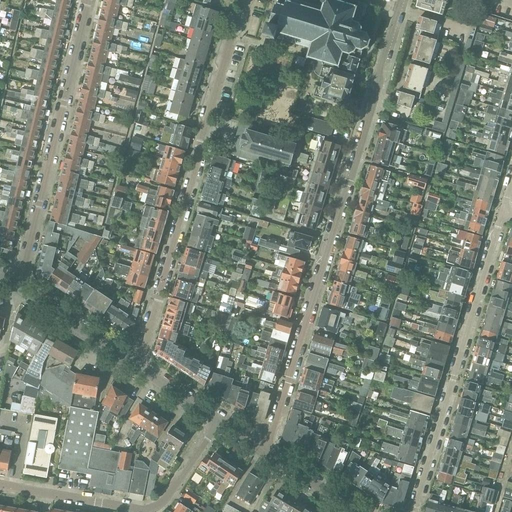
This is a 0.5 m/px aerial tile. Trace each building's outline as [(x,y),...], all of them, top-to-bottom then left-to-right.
[(55,0),(57,0),(56,6),(70,9),(72,0),(55,0)] [(104,0),(102,9),(117,13),(119,6),(120,6),(126,7),(132,8),(133,5),(127,4),(124,3),(113,0),(104,0)] [(275,42),(276,38),(308,48),(306,53),(309,54),(307,60),(322,64),(322,66),(323,66),(324,65),(343,70),(355,74),(359,60),(361,53),(362,53),(362,50),(368,48),(369,49),(370,48),(369,47),(370,41),(372,41),(372,40),(370,40),(367,35),(368,33),(366,34),(362,33),(362,29),(363,29),(363,28),(361,28),(359,25),(360,23),(365,4),(348,0),(342,0),(342,2),(341,2),(341,4),(326,0),(325,0),(325,1),(323,1),(321,3),(320,8),(294,0),(293,0),(277,0),(277,1),(279,5),(278,6),(275,5),(269,27),(267,27),(264,38),(275,42)] [(511,0),(418,0),(416,8),(440,15),(444,0),(511,0)] [(196,5),(192,18),(215,24),(218,13),(202,9),(203,7),(196,5)] [(41,9),(40,13),(67,20),(70,9),(56,6),(54,12),(47,10),(41,9)] [(102,9),(99,21),(127,28),(128,24),(116,21),(117,13),(102,9)] [(18,22),(21,12),(14,10),(12,20),(18,22)] [(38,13),(37,17),(39,17),(45,19),(52,20),(51,26),(65,30),(67,20),(40,13),(38,13)] [(483,15),(480,24),(481,24),(488,27),(491,17),(483,15)] [(192,18),(189,28),(194,29),(212,35),(215,24),(192,18)] [(415,98),(419,100),(439,36),(434,34),(437,23),(420,18),(416,30),(421,31),(412,60),(411,60),(409,61),(409,63),(410,64),(411,65),(402,93),(397,92),(393,104),(411,110),(415,98)] [(171,22),(167,21),(161,19),(159,26),(169,28),(171,22)] [(18,22),(12,20),(9,30),(16,32),(18,22)] [(99,21),(96,33),(112,37),(114,29),(114,28),(126,32),(127,28),(99,21)] [(493,28),(488,27),(481,24),(479,30),(481,31),(482,33),(483,31),(484,32),(486,34),(487,33),(488,33),(490,35),(491,34),(493,28)] [(36,29),(35,33),(62,40),(65,30),(51,26),(49,32),(42,30),(36,29)] [(194,29),(191,40),(209,45),(212,35),(194,29)] [(35,33),(34,37),(40,39),(39,44),(46,46),(60,50),(62,40),(35,33)] [(96,33),(94,44),(122,51),(123,47),(117,45),(111,44),(110,44),(112,37),(96,33)] [(468,39),(448,106),(442,123),(434,121),(432,130),(445,133),(472,40),(468,39)] [(191,40),(188,50),(208,56),(210,49),(208,49),(209,45),(191,40)] [(482,51),(484,43),(475,40),(472,49),(482,51)] [(94,44),(91,56),(106,60),(108,52),(115,53),(121,55),(122,51),(94,44)] [(32,49),(31,53),(58,60),(60,50),(46,46),(44,52),(38,50),(38,51),(32,49)] [(479,59),(482,51),(472,49),(470,56),(477,58),(479,59)] [(188,50),(185,60),(203,66),(204,62),(206,62),(208,56),(188,50)] [(31,53),(30,58),(36,59),(42,61),(41,66),(55,70),(58,60),(31,53)] [(91,56),(88,67),(127,77),(128,73),(117,70),(111,69),(111,68),(105,67),(104,66),(106,60),(91,56)] [(295,65),(303,67),(305,59),(297,57),(295,65)] [(511,60),(499,57),(498,61),(504,63),(511,64),(511,65),(511,69),(511,60)] [(180,59),(177,69),(202,77),(204,70),(202,69),(203,66),(185,60),(180,59)] [(27,69),(26,73),(53,80),(55,70),(41,66),(40,72),(33,70),(33,71),(27,69)] [(466,72),(465,72),(473,75),(473,74),(488,79),(489,75),(474,70),(475,68),(467,66),(465,72),(466,72)] [(500,69),(499,74),(500,74),(511,77),(511,69),(501,66),(500,69)] [(88,67),(85,79),(100,83),(107,85),(107,84),(108,81),(109,76),(115,78),(115,79),(119,80),(119,81),(140,86),(141,81),(141,80),(127,77),(88,67)] [(317,86),(314,96),(322,99),(346,106),(349,97),(352,87),(351,87),(355,74),(343,70),(342,74),(322,68),(320,77),(324,79),(321,88),(317,86)] [(177,69),(174,80),(179,81),(197,86),(198,83),(200,83),(202,77),(177,69)] [(470,83),(473,75),(465,72),(463,81),(470,83)] [(26,73),(25,78),(31,79),(37,81),(36,87),(50,90),(53,80),(26,73)] [(511,77),(500,74),(499,78),(501,79),(500,82),(511,86),(511,77)] [(144,82),(150,83),(154,85),(156,78),(146,75),(144,82)] [(85,79),(82,90),(110,97),(111,93),(106,92),(106,91),(99,90),(100,83),(85,79)] [(179,81),(176,92),(194,97),(197,86),(179,81)] [(468,91),(470,83),(463,81),(461,89),(468,91)] [(494,81),(492,85),(505,89),(504,93),(503,93),(511,95),(511,86),(500,82),(494,81)] [(22,89),(21,93),(48,100),(50,90),(36,87),(35,92),(28,90),(28,91),(22,89)] [(465,98),(468,91),(461,89),(458,96),(465,98)] [(82,90),(79,102),(95,106),(96,98),(104,99),(110,101),(110,97),(82,90)] [(125,97),(136,99),(137,92),(127,90),(125,97)] [(490,93),(489,97),(493,99),(511,104),(511,95),(503,93),(504,93),(497,91),(496,95),(490,93)] [(176,92),(173,102),(191,107),(194,97),(176,92)] [(21,93),(20,98),(26,99),(32,101),(31,107),(45,110),(48,100),(21,93)] [(470,100),(465,98),(458,96),(456,104),(463,106),(464,104),(468,106),(470,100)] [(511,104),(493,99),(491,103),(494,104),(493,107),(511,112),(511,104)] [(437,103),(430,101),(427,100),(425,105),(435,108),(437,103)] [(79,102),(77,113),(105,120),(106,116),(100,115),(100,114),(94,113),(93,113),(95,106),(79,102)] [(139,102),(137,110),(146,112),(148,105),(139,102)] [(165,112),(163,117),(177,121),(178,115),(188,118),(191,107),(173,102),(169,113),(165,112)] [(456,104),(453,113),(464,116),(467,108),(463,106),(456,104)] [(485,109),(484,113),(486,114),(511,121),(511,112),(493,107),(488,106),(487,109),(485,109)] [(17,110),(16,114),(43,120),(45,110),(31,107),(29,113),(23,111),(17,110)] [(137,110),(136,116),(134,123),(140,125),(143,112),(137,110)] [(77,113),(74,125),(89,129),(91,121),(104,124),(105,120),(77,113)] [(462,124),(464,116),(453,113),(451,121),(459,123),(462,124)] [(16,114),(15,118),(21,119),(28,121),(26,128),(40,131),(43,120),(16,114)] [(511,121),(486,114),(484,122),(494,125),(511,130),(511,121)] [(303,122),(314,125),(316,119),(304,116),(303,122)] [(322,121),(316,119),(314,125),(312,132),(318,133),(322,121)] [(328,123),(322,121),(318,133),(324,135),(328,123)] [(456,131),(459,123),(451,121),(448,129),(453,130),(456,131)] [(258,127),(240,122),(230,155),(273,167),(274,164),(289,168),(290,165),(290,166),(296,146),(256,134),(258,127)] [(140,125),(134,123),(131,135),(140,137),(141,133),(146,134),(148,127),(142,125),(140,125)] [(314,126),(304,123),(302,128),(312,131),(314,126)] [(334,124),(328,123),(324,135),(330,137),(334,124)] [(165,127),(164,132),(190,140),(193,130),(171,124),(170,128),(165,127)] [(379,132),(378,135),(378,137),(380,137),(380,138),(403,145),(407,131),(405,131),(397,129),(397,127),(389,125),(389,126),(384,124),(382,131),(380,131),(379,132)] [(74,125),(71,136),(100,143),(100,139),(94,138),(88,136),(89,129),(74,125)] [(422,130),(407,125),(406,131),(421,135),(422,130)] [(485,126),(483,130),(511,139),(511,134),(511,130),(494,125),(493,129),(485,126)] [(12,130),(11,134),(38,140),(40,131),(26,128),(25,133),(18,131),(12,130)] [(452,133),(453,130),(448,129),(446,137),(455,140),(457,135),(452,133)] [(477,133),(475,137),(477,138),(508,147),(511,139),(483,130),(482,134),(477,133)] [(164,132),(161,142),(187,149),(190,140),(164,132)] [(11,134),(10,138),(16,139),(15,145),(22,147),(36,150),(38,140),(11,134)] [(318,142),(315,151),(316,152),(336,157),(337,158),(338,154),(339,154),(340,149),(339,149),(340,147),(323,142),(325,137),(318,135),(316,141),(318,142)] [(71,136),(68,148),(84,151),(85,144),(92,146),(104,148),(105,144),(100,143),(71,136)] [(377,144),(376,147),(377,149),(376,150),(397,156),(399,149),(404,150),(405,146),(403,145),(380,138),(378,143),(377,144)] [(477,138),(475,142),(480,143),(488,145),(487,150),(506,156),(508,147),(477,138)] [(442,148),(451,150),(453,142),(447,139),(444,141),(442,148)] [(160,145),(158,150),(165,152),(163,159),(181,165),(182,163),(183,162),(184,159),(183,158),(185,153),(160,145)] [(7,150),(6,154),(33,161),(36,150),(22,147),(20,153),(13,151),(7,150)] [(68,148),(65,160),(85,165),(94,167),(94,163),(88,161),(82,159),(84,151),(68,148)] [(449,158),(451,150),(442,148),(440,156),(449,158)] [(130,150),(129,156),(138,159),(140,153),(130,150)] [(373,155),(373,158),(373,160),(373,161),(388,166),(398,169),(399,165),(395,164),(397,156),(376,150),(375,154),(373,155)] [(316,152),(313,162),(334,168),(334,167),(335,167),(336,162),(337,158),(336,157),(316,152)] [(473,153),(472,157),(475,158),(503,166),(505,158),(487,153),(486,157),(473,153)] [(6,154),(5,158),(11,159),(11,160),(18,161),(17,167),(31,170),(33,161),(6,154)] [(213,160),(211,167),(232,173),(236,162),(226,159),(215,156),(213,160)] [(475,158),(473,165),(482,168),(500,174),(503,166),(475,158)] [(163,159),(160,171),(178,176),(181,165),(163,159)] [(65,160),(63,172),(78,175),(78,174),(80,168),(86,169),(93,170),(94,167),(85,165),(65,160)] [(313,162),(310,172),(330,178),(332,174),(333,175),(334,170),(333,170),(334,168),(313,162)] [(445,174),(447,166),(438,163),(436,171),(445,174)] [(368,172),(366,178),(388,184),(393,186),(395,181),(389,179),(390,173),(385,171),(370,166),(369,167),(368,168),(367,171),(368,172)] [(2,170),(1,174),(29,180),(31,170),(17,167),(15,173),(8,171),(2,170)] [(209,175),(208,178),(230,185),(232,179),(231,179),(232,173),(211,167),(209,174),(209,175)] [(462,170),(462,171),(498,181),(500,174),(482,168),(481,172),(463,167),(462,170)] [(460,170),(459,174),(473,178),(479,180),(478,184),(496,189),(498,181),(462,171),(462,170),(460,170)] [(160,171),(156,182),(174,188),(176,182),(177,182),(178,179),(177,177),(178,176),(160,171)] [(63,172),(61,180),(85,186),(88,186),(93,188),(95,183),(89,182),(79,179),(80,175),(78,175),(63,172)] [(310,172),(307,183),(327,189),(328,187),(329,187),(330,182),(329,182),(330,178),(310,172)] [(263,173),(261,182),(270,185),(273,176),(263,173)] [(1,174),(0,178),(6,180),(13,181),(12,187),(26,191),(29,180),(1,174)] [(428,179),(410,174),(407,184),(425,190),(428,179)] [(296,179),(292,178),(291,178),(281,175),(280,179),(283,181),(282,186),(293,190),(296,179)] [(206,182),(204,189),(221,194),(223,187),(229,189),(230,185),(208,178),(207,182),(206,182)] [(363,183),(362,186),(363,188),(363,189),(384,195),(388,184),(366,178),(365,183),(363,183)] [(61,180),(59,188),(75,192),(76,188),(86,190),(87,190),(93,191),(93,188),(88,186),(85,186),(61,180)] [(456,185),(456,186),(457,186),(494,197),(496,189),(478,184),(477,187),(471,185),(457,181),(456,185)] [(270,187),(270,185),(261,182),(260,183),(257,193),(267,196),(270,187)] [(304,193),(323,199),(324,199),(325,195),(326,195),(328,190),(327,190),(327,189),(307,183),(304,193)] [(124,198),(127,188),(117,185),(114,195),(124,198)] [(137,185),(136,191),(148,194),(171,201),(174,192),(159,187),(158,191),(137,185)] [(290,200),(293,190),(282,186),(279,196),(290,200)] [(457,186),(456,190),(468,194),(469,193),(474,194),(473,199),(491,205),(494,197),(457,186)] [(0,190),(0,195),(24,201),(26,191),(12,187),(11,193),(3,191),(0,190)] [(59,188),(57,197),(78,202),(81,203),(84,204),(89,205),(90,200),(84,199),(82,198),(83,194),(75,192),(59,188)] [(202,197),(201,201),(223,207),(226,196),(221,194),(204,189),(202,197)] [(361,195),(360,200),(388,208),(389,203),(382,201),(384,195),(363,189),(363,190),(361,191),(360,193),(361,195)] [(303,192),(300,203),(301,203),(321,209),(322,208),(323,208),(324,203),(323,203),(324,199),(323,199),(304,193),(303,192)] [(263,206),(266,197),(255,193),(252,203),(263,206)] [(429,193),(426,201),(430,202),(432,203),(435,195),(429,193)] [(148,194),(145,204),(169,211),(171,201),(148,194)] [(0,195),(0,199),(1,200),(8,202),(7,207),(21,211),(24,201),(0,195)] [(416,195),(414,203),(420,205),(422,197),(416,195)] [(287,210),(290,200),(279,196),(275,207),(287,210)] [(57,197),(54,206),(70,209),(71,210),(72,205),(82,207),(88,209),(89,205),(84,204),(81,203),(78,202),(57,197)] [(111,207),(117,209),(129,212),(131,204),(122,201),(122,200),(114,197),(111,207)] [(457,198),(456,202),(463,204),(489,212),(491,205),(473,199),(472,202),(457,198)] [(357,206),(356,208),(357,210),(356,211),(372,216),(374,209),(386,213),(388,208),(360,200),(358,205),(357,206)] [(430,202),(427,210),(428,210),(434,212),(436,204),(432,203),(430,202)] [(200,203),(197,213),(219,220),(233,224),(235,217),(230,216),(230,217),(221,215),(223,209),(200,203)] [(263,206),(252,203),(251,205),(253,205),(249,217),(259,220),(263,206)] [(298,213),(298,214),(317,219),(318,220),(319,216),(320,216),(322,211),(321,211),(321,209),(301,203),(298,213)] [(414,204),(410,215),(419,217),(422,206),(414,204)] [(463,204),(462,207),(464,208),(463,213),(487,220),(489,212),(463,204)] [(54,206),(52,215),(85,223),(86,218),(80,216),(70,214),(71,210),(70,209),(54,206)] [(0,216),(19,221),(21,211),(7,207),(6,213),(0,211),(0,216)] [(114,219),(117,209),(111,207),(108,217),(114,219)] [(146,207),(143,217),(165,224),(168,213),(146,207)] [(287,210),(275,207),(274,213),(276,219),(284,221),(287,210)] [(354,217),(353,222),(369,227),(372,216),(356,211),(356,212),(354,213),(354,216),(354,217)] [(455,218),(455,219),(456,219),(484,228),(487,220),(463,213),(461,212),(460,215),(456,214),(455,218)] [(297,213),(294,224),(298,225),(315,230),(315,228),(316,229),(318,224),(317,223),(318,220),(317,219),(298,214),(298,213),(297,213)] [(416,227),(419,217),(410,215),(410,214),(408,214),(405,223),(416,227)] [(52,215),(50,223),(67,227),(68,222),(78,225),(78,224),(84,226),(85,223),(52,215)] [(195,219),(194,224),(195,224),(195,226),(212,231),(213,225),(217,227),(219,221),(198,215),(196,220),(195,219)] [(0,221),(3,222),(2,228),(17,231),(19,221),(0,216),(0,221)] [(143,217),(140,227),(141,227),(162,234),(165,224),(143,217)] [(456,219),(454,223),(465,227),(464,230),(482,235),(484,228),(456,219)] [(350,228),(349,231),(350,232),(349,234),(365,238),(367,232),(373,233),(379,235),(380,230),(374,228),(369,227),(353,222),(351,227),(350,228)] [(50,223),(50,224),(38,272),(39,276),(58,288),(68,273),(70,269),(76,261),(84,266),(89,258),(94,250),(101,238),(67,227),(50,223)] [(193,232),(191,236),(213,243),(214,238),(210,237),(212,231),(195,226),(194,228),(193,227),(192,232),(193,232)] [(0,237),(14,241),(17,231),(2,228),(0,227),(0,237)] [(141,227),(138,237),(159,244),(162,234),(141,227)] [(247,243),(251,244),(255,231),(246,228),(243,239),(247,241),(247,243)] [(458,235),(457,240),(479,246),(482,237),(466,233),(467,233),(460,231),(458,236),(458,235)] [(280,245),(278,252),(298,258),(300,251),(294,249),(295,247),(308,251),(309,246),(310,247),(312,238),(295,233),(295,234),(289,232),(287,240),(290,241),(288,247),(280,245)] [(189,241),(188,245),(189,245),(188,247),(209,253),(213,243),(191,236),(190,241),(189,241)] [(0,237),(0,248),(12,251),(14,241),(0,237)] [(138,237),(135,248),(156,254),(159,244),(138,237)] [(346,243),(345,248),(360,253),(364,242),(348,237),(348,238),(347,239),(346,242),(346,243)] [(410,239),(404,237),(401,249),(407,250),(410,239)] [(260,239),(258,246),(278,252),(280,245),(281,242),(268,238),(267,241),(260,239)] [(417,238),(415,244),(423,247),(425,241),(417,238)] [(451,238),(450,242),(462,246),(461,250),(477,254),(479,246),(457,240),(451,238)] [(421,253),(423,247),(415,244),(413,251),(421,253)] [(122,246),(120,251),(134,256),(133,261),(151,267),(151,265),(153,265),(153,262),(153,261),(154,256),(122,246)] [(342,254),(341,257),(342,258),(342,259),(357,264),(359,265),(360,260),(371,263),(373,257),(360,253),(345,248),(343,253),(342,254)] [(187,249),(184,257),(211,265),(219,267),(220,263),(204,258),(205,254),(187,249)] [(94,250),(89,258),(97,258),(95,251),(94,250)] [(396,250),(392,262),(405,266),(406,263),(403,262),(406,254),(396,250)] [(450,250),(449,255),(475,262),(477,254),(461,250),(460,253),(450,250)] [(248,254),(243,253),(243,255),(234,252),(232,260),(245,264),(248,254)] [(411,254),(408,262),(416,265),(419,257),(411,254)] [(511,256),(504,254),(502,263),(511,265),(511,256)] [(278,255),(277,260),(287,262),(285,269),(288,270),(301,274),(302,274),(305,263),(278,255)] [(449,255),(447,263),(457,266),(473,270),(475,262),(449,255)] [(184,257),(182,265),(208,273),(211,265),(184,257)] [(340,266),(338,270),(366,279),(367,274),(355,270),(357,264),(342,259),(341,261),(340,261),(339,264),(340,266)] [(68,273),(58,288),(66,294),(81,272),(85,267),(84,266),(76,261),(70,269),(68,273)] [(115,263),(114,268),(148,278),(149,273),(151,272),(151,270),(151,268),(151,267),(133,261),(131,268),(115,263)] [(400,274),(402,275),(404,270),(404,269),(405,266),(392,262),(389,261),(386,271),(400,275),(400,274)] [(253,264),(247,262),(245,268),(251,271),(253,264)] [(511,265),(502,263),(500,271),(511,274),(511,265)] [(236,273),(238,273),(242,275),(244,266),(238,264),(236,273)] [(408,264),(406,270),(414,272),(416,266),(408,264)] [(182,265),(180,273),(206,280),(208,273),(182,265)] [(273,272),(272,277),(281,280),(288,282),(298,285),(299,285),(302,274),(301,274),(288,270),(285,269),(277,267),(276,273),(273,272)] [(441,267),(440,272),(469,281),(471,273),(453,267),(452,271),(451,271),(441,267)] [(114,268),(112,273),(129,278),(127,284),(144,289),(145,287),(146,287),(147,284),(146,283),(148,278),(114,268)] [(88,281),(75,300),(84,306),(91,295),(103,277),(105,274),(103,269),(99,276),(93,285),(88,281)] [(335,276),(334,279),(335,281),(335,282),(351,286),(353,280),(364,284),(366,279),(338,270),(337,276),(335,276)] [(401,278),(405,280),(406,279),(407,279),(410,272),(404,270),(402,275),(400,279),(401,279),(401,278)] [(511,274),(500,271),(497,279),(511,283),(511,274)] [(81,272),(66,294),(75,300),(88,281),(90,278),(81,272)] [(242,275),(238,273),(238,274),(232,272),(230,280),(232,280),(240,282),(241,281),(242,275)] [(439,277),(438,280),(466,289),(469,281),(440,272),(439,277)] [(180,273),(177,280),(203,288),(206,280),(180,273)] [(399,285),(399,286),(401,279),(400,279),(387,275),(384,284),(387,285),(398,288),(399,285)] [(108,278),(103,277),(91,295),(84,306),(102,317),(111,304),(112,302),(100,295),(105,288),(102,287),(108,278)] [(432,278),(430,282),(442,285),(440,290),(447,292),(464,297),(466,289),(438,280),(432,278)] [(177,280),(175,288),(199,295),(201,296),(203,288),(177,280)] [(237,290),(240,282),(232,280),(229,288),(237,290)] [(255,285),(255,286),(261,287),(268,289),(268,288),(295,296),(298,285),(288,282),(281,280),(280,286),(270,284),(257,280),(255,285)] [(207,287),(214,289),(216,283),(208,281),(207,287)] [(261,287),(255,286),(247,283),(247,282),(241,281),(240,282),(237,290),(237,292),(243,294),(245,287),(259,292),(261,287)] [(496,282),(494,289),(511,294),(511,289),(511,286),(511,285),(496,281),(496,282)] [(333,288),(332,293),(357,301),(359,301),(361,296),(355,295),(357,289),(351,287),(351,286),(335,282),(335,283),(333,284),(332,287),(333,288)] [(403,287),(401,287),(399,293),(408,296),(410,289),(403,287)] [(175,288),(172,297),(197,304),(199,295),(175,288)] [(511,294),(494,289),(491,298),(508,303),(508,300),(509,299),(511,300),(511,294)] [(428,295),(430,296),(430,295),(462,304),(464,297),(447,292),(440,290),(439,294),(438,293),(429,291),(428,295)] [(137,291),(133,303),(140,305),(144,293),(137,291)] [(244,294),(243,294),(237,292),(236,299),(235,298),(233,305),(244,308),(246,301),(242,300),(244,294)] [(270,302),(291,309),(294,299),(273,293),(270,302)] [(329,299),(328,302),(329,303),(328,305),(344,309),(352,312),(354,305),(358,306),(359,301),(357,301),(332,293),(330,298),(329,299)] [(399,294),(397,299),(406,302),(408,296),(399,294)] [(392,298),(383,295),(380,304),(390,307),(392,298)] [(430,296),(429,300),(444,304),(443,308),(459,312),(462,304),(430,295),(430,296)] [(235,298),(229,296),(226,304),(232,306),(233,305),(235,298)] [(491,298),(489,306),(511,312),(511,304),(508,303),(491,298)] [(111,304),(102,317),(111,323),(126,301),(122,299),(121,300),(116,307),(111,304)] [(172,299),(169,309),(185,314),(190,316),(194,305),(172,299)] [(259,299),(256,306),(265,309),(265,308),(275,310),(274,314),(288,319),(291,309),(270,302),(259,299)] [(126,301),(111,323),(120,329),(128,316),(124,313),(130,304),(129,304),(126,301)] [(401,311),(403,305),(397,303),(395,309),(401,311)] [(232,306),(226,304),(223,313),(229,315),(232,306)] [(428,308),(427,312),(457,321),(459,312),(443,308),(433,305),(432,309),(428,308)] [(511,312),(489,306),(487,314),(503,319),(504,317),(504,316),(511,318),(511,312)] [(128,316),(120,329),(130,336),(132,335),(139,310),(134,308),(131,318),(128,316)] [(323,308),(320,318),(336,322),(343,325),(346,314),(333,310),(333,311),(323,308)] [(389,310),(383,308),(379,320),(386,322),(389,310)] [(169,309),(166,319),(186,325),(187,323),(183,321),(185,314),(169,309)] [(208,321),(210,317),(212,311),(208,309),(204,320),(208,321)] [(394,309),(392,317),(398,319),(401,311),(394,309)] [(423,310),(421,315),(436,318),(439,320),(438,323),(455,328),(457,321),(427,312),(423,310)] [(218,319),(219,320),(221,315),(220,314),(221,314),(212,311),(210,317),(218,319)] [(372,320),(350,313),(349,317),(357,320),(357,321),(370,326),(372,320)] [(10,341),(19,346),(33,323),(17,314),(10,341)] [(487,314),(484,323),(511,331),(511,324),(502,322),(503,319),(487,314)] [(229,318),(221,315),(219,320),(216,330),(224,333),(229,318)] [(232,317),(229,326),(235,327),(238,319),(232,317)] [(320,318),(318,327),(327,330),(327,331),(336,334),(338,329),(334,328),(336,322),(320,318)] [(166,319),(163,329),(179,334),(187,337),(190,327),(186,326),(186,325),(166,319)] [(392,319),(390,326),(398,328),(400,321),(392,319)] [(265,321),(264,327),(273,330),(288,334),(290,335),(293,324),(278,320),(277,325),(265,321)] [(416,320),(415,324),(453,335),(455,328),(438,323),(437,327),(431,325),(431,324),(424,322),(425,322),(416,320)] [(33,323),(19,346),(28,351),(42,328),(33,323)] [(511,331),(484,323),(482,331),(498,336),(499,333),(499,332),(507,335),(511,336),(511,331)] [(411,327),(411,328),(418,330),(418,328),(421,329),(421,331),(427,333),(428,333),(429,333),(435,335),(434,339),(450,344),(453,335),(415,324),(412,324),(411,327)] [(227,333),(226,334),(232,336),(232,335),(235,327),(229,326),(227,333)] [(50,332),(42,328),(28,351),(35,355),(33,359),(22,381),(27,384),(20,404),(13,403),(11,412),(33,415),(34,416),(37,401),(41,379),(44,364),(45,357),(46,354),(56,339),(48,335),(50,332)] [(393,338),(396,330),(389,328),(387,336),(393,338)] [(163,329),(160,340),(168,342),(181,346),(182,343),(181,341),(177,340),(179,334),(163,329)] [(263,331),(261,335),(262,335),(262,336),(266,337),(287,344),(290,335),(288,334),(273,330),(272,334),(263,331)] [(482,331),(479,339),(507,347),(508,342),(497,338),(498,336),(482,331)] [(314,338),(313,342),(349,353),(350,348),(333,342),(334,342),(335,338),(316,332),(316,334),(314,335),(314,337),(314,338)] [(229,342),(232,336),(226,334),(224,341),(225,341),(224,342),(233,345),(234,344),(229,342)] [(262,336),(261,340),(270,343),(269,343),(268,347),(285,352),(287,344),(266,337),(262,336)] [(392,347),(393,344),(391,343),(392,339),(386,337),(384,345),(392,347)] [(58,340),(56,339),(46,354),(67,366),(63,372),(67,375),(75,362),(73,362),(79,352),(58,340)] [(479,339),(477,347),(493,352),(504,355),(507,347),(479,339)] [(156,351),(155,352),(156,355),(157,354),(164,359),(166,355),(164,354),(168,342),(160,340),(156,351)] [(180,346),(181,346),(168,342),(164,354),(166,355),(164,359),(173,365),(177,356),(184,358),(188,349),(180,346)] [(311,350),(310,351),(329,357),(330,352),(347,358),(349,353),(313,342),(312,345),(311,346),(310,349),(311,350)] [(421,343),(420,347),(447,355),(450,347),(432,342),(431,346),(421,343)] [(257,351),(257,352),(282,360),(285,352),(268,347),(267,350),(263,349),(263,348),(258,347),(257,351)] [(417,347),(416,351),(418,352),(421,353),(420,357),(427,359),(445,364),(447,355),(420,347),(417,347)] [(477,347),(474,355),(502,363),(504,358),(492,354),(493,352),(477,347)] [(377,360),(379,353),(380,350),(374,348),(370,360),(376,362),(377,360)] [(177,356),(173,365),(187,374),(194,358),(189,356),(191,351),(188,349),(184,358),(177,356)] [(251,350),(250,354),(265,359),(264,359),(263,363),(280,368),(282,360),(257,352),(251,350)] [(194,358),(187,374),(196,380),(205,358),(203,357),(196,353),(194,358)] [(60,376),(63,372),(67,366),(46,354),(45,357),(44,364),(41,379),(37,401),(63,406),(70,408),(75,385),(60,376)] [(309,354),(307,362),(337,371),(343,373),(344,369),(331,364),(328,363),(329,360),(309,354)] [(474,355),(472,363),(494,370),(499,371),(500,366),(505,367),(506,364),(502,363),(474,355)] [(7,363),(5,377),(12,378),(18,368),(13,366),(15,361),(10,358),(7,363)] [(205,358),(196,380),(205,386),(213,368),(207,366),(209,360),(205,358)] [(214,375),(209,389),(219,395),(222,384),(229,361),(229,359),(223,358),(218,376),(214,375)] [(410,358),(409,362),(412,363),(442,372),(445,364),(427,359),(426,363),(410,358)] [(222,384),(219,395),(227,401),(233,382),(233,381),(228,379),(229,374),(233,362),(229,361),(222,384)] [(378,361),(377,361),(375,368),(382,370),(384,363),(378,361)] [(307,362),(305,369),(324,375),(325,372),(335,376),(337,371),(307,362)] [(409,362),(406,370),(422,375),(440,380),(442,372),(412,363),(409,362)] [(252,364),(251,368),(278,376),(280,368),(263,363),(262,367),(255,365),(252,364)] [(472,363),(470,371),(502,381),(507,382),(508,377),(493,372),(494,370),(472,363)] [(247,371),(260,375),(259,379),(275,384),(278,376),(251,368),(248,367),(247,371)] [(302,378),(322,383),(333,387),(335,382),(323,379),(324,375),(305,369),(302,378)] [(59,464),(88,469),(89,463),(93,442),(94,434),(98,413),(93,412),(96,398),(100,380),(98,380),(98,379),(84,370),(80,376),(76,375),(75,385),(70,408),(59,464)] [(376,370),(373,380),(383,383),(386,374),(376,370)] [(406,370),(404,378),(412,380),(412,381),(438,388),(440,380),(422,375),(406,370)] [(470,371),(467,380),(483,385),(483,384),(489,386),(490,383),(492,384),(501,386),(502,382),(502,381),(470,371)] [(240,394),(236,407),(245,413),(251,393),(246,391),(245,391),(248,381),(249,378),(247,377),(246,380),(244,379),(240,394)] [(302,378),(300,385),(328,393),(330,394),(331,394),(333,387),(322,383),(302,378)] [(233,382),(227,401),(236,407),(240,394),(244,379),(242,379),(241,383),(233,381),(233,382)] [(362,387),(369,389),(371,381),(365,379),(362,387)] [(412,381),(410,385),(419,388),(417,392),(435,397),(438,388),(412,381)] [(263,386),(254,419),(260,423),(264,422),(275,386),(264,382),(263,386)] [(466,382),(464,391),(491,398),(492,393),(489,392),(481,390),(482,386),(467,382),(466,382)] [(251,393),(245,413),(254,419),(263,386),(260,385),(259,389),(257,395),(251,393)] [(300,385),(298,392),(317,398),(318,396),(326,399),(328,393),(300,385)] [(103,414),(100,420),(104,423),(120,392),(111,387),(102,405),(106,407),(103,414)] [(366,397),(368,391),(369,389),(362,387),(359,395),(366,398),(366,397)] [(390,399),(412,405),(411,409),(430,414),(434,399),(394,387),(390,399)] [(368,391),(366,397),(370,398),(376,400),(378,393),(372,391),(372,392),(368,391)] [(464,391),(462,399),(477,403),(478,400),(494,404),(496,399),(491,398),(464,391)] [(120,392),(104,423),(107,424),(108,424),(110,420),(110,421),(113,416),(123,421),(125,416),(134,401),(120,392)] [(298,392),(295,400),(323,408),(324,404),(316,402),(317,398),(298,392)] [(462,399),(459,407),(488,415),(490,407),(477,403),(462,399)] [(293,408),(304,411),(305,412),(309,413),(312,414),(313,410),(319,412),(322,413),(323,408),(295,400),(293,408)] [(363,404),(357,402),(357,403),(353,402),(351,409),(353,410),(354,410),(360,412),(363,404)] [(127,437),(131,439),(149,411),(140,405),(131,418),(137,422),(132,428),(130,432),(127,437)] [(459,407),(457,416),(477,422),(477,421),(486,424),(488,415),(459,407)] [(293,408),(284,437),(285,440),(292,444),(299,426),(299,425),(303,414),(304,411),(293,408)] [(353,410),(351,418),(358,420),(360,412),(354,410),(353,410)] [(391,410),(390,414),(427,425),(429,417),(410,411),(409,416),(404,414),(391,410)] [(131,439),(129,441),(133,444),(140,434),(145,437),(158,417),(149,411),(131,439)] [(511,421),(511,413),(505,411),(503,419),(511,421)] [(390,414),(388,419),(401,423),(407,424),(405,428),(424,433),(427,425),(390,414)] [(34,416),(23,474),(47,479),(49,468),(47,468),(50,454),(51,454),(55,452),(55,449),(53,445),(56,427),(45,425),(46,418),(57,420),(57,421),(58,421),(58,420),(34,416)] [(457,416),(454,424),(486,433),(487,428),(476,424),(477,422),(457,416)] [(158,417),(145,437),(154,443),(167,423),(158,417)] [(292,444),(299,449),(309,422),(305,420),(302,427),(299,426),(292,444)] [(511,421),(504,420),(502,428),(511,430),(511,421)] [(323,432),(312,458),(315,459),(315,461),(317,462),(319,462),(320,463),(328,444),(327,443),(328,440),(324,438),(328,428),(331,422),(326,421),(326,422),(325,425),(324,427),(323,432)] [(309,422),(299,449),(301,450),(301,452),(304,453),(305,453),(306,453),(313,435),(315,431),(311,430),(313,423),(309,422)] [(328,444),(320,463),(326,467),(335,446),(338,439),(337,438),(340,430),(341,429),(342,425),(339,424),(334,436),(331,445),(328,444)] [(454,424),(452,431),(467,436),(468,433),(484,438),(486,433),(454,424)] [(313,435),(306,453),(312,458),(323,432),(324,427),(320,426),(318,430),(316,436),(313,435)] [(386,426),(385,430),(422,442),(424,433),(405,428),(404,432),(399,430),(386,426)] [(157,452),(152,459),(154,461),(156,462),(160,456),(162,458),(163,457),(165,459),(166,457),(173,462),(189,437),(174,427),(164,441),(167,443),(164,448),(163,447),(159,453),(157,452)] [(385,430),(383,435),(396,439),(402,440),(401,444),(419,450),(422,442),(385,430)] [(452,431),(449,440),(473,447),(475,442),(466,439),(467,436),(452,431)] [(502,437),(504,438),(509,439),(511,433),(504,431),(502,437)] [(106,436),(94,434),(93,442),(105,444),(106,436)] [(335,446),(326,467),(333,471),(345,443),(345,442),(341,440),(338,447),(335,446)] [(449,440),(447,448),(462,453),(463,449),(472,452),(476,453),(477,448),(473,447),(449,440)] [(97,471),(94,487),(114,491),(118,469),(121,453),(111,451),(112,446),(105,444),(93,442),(89,463),(88,469),(97,471)] [(381,442),(380,447),(417,458),(419,450),(401,444),(399,448),(394,446),(381,442)] [(345,443),(333,471),(335,473),(336,474),(337,476),(339,475),(340,476),(350,452),(347,451),(346,451),(349,445),(345,443)] [(495,453),(503,456),(506,447),(498,445),(495,453)] [(380,447),(379,451),(392,455),(397,456),(396,460),(415,466),(417,458),(380,447)] [(447,448),(445,456),(471,464),(472,459),(462,455),(462,453),(447,448)] [(2,450),(0,459),(0,469),(8,471),(11,451),(2,450)] [(348,469),(342,478),(349,483),(360,467),(356,465),(361,457),(353,452),(353,451),(346,468),(348,469)] [(119,469),(118,469),(114,491),(128,493),(132,472),(129,471),(132,453),(122,452),(119,469)] [(501,464),(503,456),(495,453),(491,452),(489,460),(491,461),(501,464)] [(207,455),(198,469),(207,475),(210,471),(215,474),(224,460),(223,460),(223,458),(220,457),(219,457),(214,454),(212,459),(207,455)] [(154,462),(151,474),(156,475),(158,464),(167,470),(173,462),(166,457),(165,459),(163,457),(162,458),(160,456),(156,462),(154,461),(154,462)] [(445,456),(442,465),(465,471),(466,468),(479,472),(480,467),(475,466),(476,465),(474,465),(471,464),(445,456)] [(360,467),(349,483),(357,488),(377,459),(373,457),(364,470),(360,467)] [(377,459),(357,488),(365,493),(376,478),(380,470),(376,468),(381,461),(377,459)] [(135,460),(134,467),(149,470),(149,468),(143,462),(135,460)] [(213,488),(210,493),(214,496),(217,492),(216,492),(220,487),(233,466),(229,464),(229,462),(226,461),(225,461),(224,460),(215,474),(210,481),(216,484),(214,488),(213,488)] [(490,470),(498,472),(501,464),(491,461),(489,469),(490,470)] [(414,468),(405,465),(400,480),(392,507),(400,510),(402,508),(414,468)] [(442,465),(440,473),(465,480),(467,475),(464,474),(465,471),(442,465)] [(220,487),(216,492),(217,492),(221,496),(229,483),(234,486),(243,473),(242,472),(242,471),(239,469),(237,469),(233,466),(220,487)] [(149,470),(134,467),(132,480),(129,493),(144,496),(146,482),(149,471),(149,470)] [(498,472),(490,470),(488,478),(496,480),(497,478),(498,472)] [(249,473),(236,496),(251,505),(265,483),(249,473)] [(376,478),(365,493),(373,499),(387,477),(379,473),(376,478)] [(440,473),(437,481),(452,486),(453,482),(454,482),(464,485),(465,480),(440,473)] [(150,474),(148,485),(154,487),(156,475),(151,474),(150,474)] [(387,477),(373,499),(382,505),(390,486),(387,485),(390,480),(389,479),(390,477),(388,476),(387,477)] [(390,486),(382,505),(392,507),(400,480),(396,479),(393,478),(392,482),(390,486)] [(489,487),(491,481),(483,479),(481,484),(489,487)] [(154,487),(148,485),(146,496),(152,498),(154,487)] [(476,505),(474,511),(484,511),(485,510),(487,503),(495,505),(499,492),(483,487),(481,494),(480,494),(474,492),(473,492),(470,501),(470,502),(477,504),(476,505)] [(503,497),(511,500),(511,490),(505,489),(503,497)] [(189,490),(184,498),(194,505),(199,497),(189,490)] [(440,495),(434,511),(444,511),(447,506),(443,505),(445,496),(447,491),(442,490),(441,495),(440,495)] [(270,504),(265,511),(278,511),(280,509),(287,497),(287,496),(278,491),(270,504)] [(431,493),(425,511),(434,511),(440,495),(436,494),(431,493)] [(458,500),(453,511),(464,511),(461,510),(465,498),(459,496),(458,500)] [(290,511),(297,502),(287,497),(280,509),(278,511),(290,511)] [(447,506),(444,511),(453,511),(458,500),(458,499),(453,498),(451,507),(450,507),(447,506)] [(297,502),(290,511),(301,511),(304,507),(297,502)] [(464,511),(474,511),(476,505),(471,503),(468,511),(464,511)]
